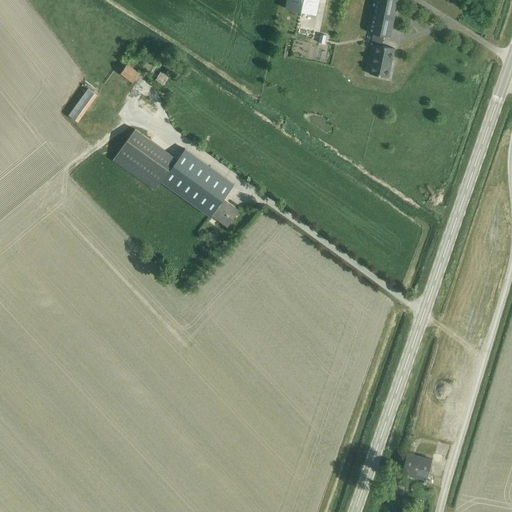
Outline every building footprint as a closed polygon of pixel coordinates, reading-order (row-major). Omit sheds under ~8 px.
[(286,0),(285,8),(316,15),(318,0),(286,0)] [(390,38),(397,0),(375,0),(369,33),(373,34),(371,44),(375,45),(381,46),(383,36),(390,38)] [(394,49),(381,46),(375,45),(369,74),(388,78),(394,49)] [(138,74),(126,65),(120,74),(132,82),(138,74)] [(97,95),(88,88),(68,115),(77,122),(97,95)] [(234,184),(184,149),(177,159),(135,129),(112,160),(153,189),(159,181),(210,217),(212,214),(226,225),(237,210),(222,200),(234,184)] [(427,481),(432,460),(407,453),(401,474),(427,481)]
